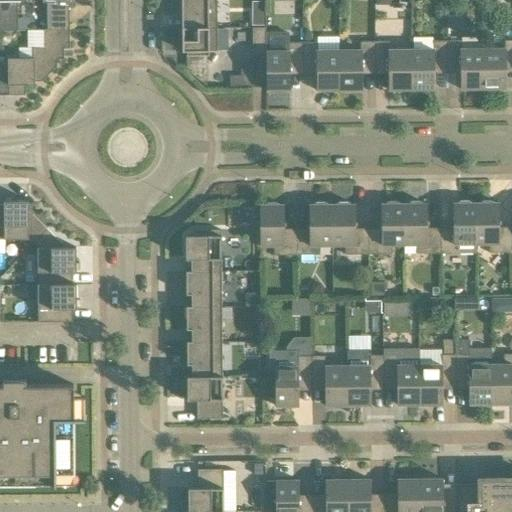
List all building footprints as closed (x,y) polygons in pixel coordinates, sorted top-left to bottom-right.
[(69,0),(42,0),(43,3),(48,3),(48,30),(44,30),(44,31),(69,31),(69,2),(70,3),(69,0)] [(181,0),(182,28),(191,28),(191,22),(217,21),(216,0),(181,0)] [(274,0),(274,15),(295,16),(296,0),(274,0)] [(18,2),(5,2),(5,32),(18,31),(18,2)] [(182,28),(182,30),(182,52),(186,52),(187,57),(209,57),(209,52),(217,52),(217,21),(191,22),(191,28),(182,28)] [(179,52),(180,29),(166,28),(165,51),(179,52)] [(253,54),(266,54),(266,52),(266,28),(252,28),(253,54)] [(69,31),(44,31),(44,48),(33,48),(33,59),(8,59),(8,64),(0,64),(0,95),(26,96),(25,86),(35,86),(35,82),(42,82),(57,67),(57,60),(64,60),(64,49),(70,49),(69,31)] [(0,32),(0,44),(1,46),(7,46),(11,42),(11,36),(6,32),(1,32),(0,32)] [(461,41),(447,41),(447,67),(460,67),(460,90),(483,90),(483,49),(482,49),(482,38),(461,38),(461,41)] [(483,90),(507,89),(506,82),(506,66),(511,66),(511,40),(505,41),(505,49),(483,49),(483,90)] [(411,90),(435,90),(435,82),(435,67),(447,67),(447,41),(433,42),(433,50),(411,50),(411,90)] [(363,68),(375,68),(375,42),(360,42),(360,51),(339,51),(339,91),(363,91),(363,68)] [(389,42),(375,42),(375,68),(388,67),(388,90),(411,90),(411,50),(389,50),(389,42)] [(290,69),(303,68),(303,43),(288,43),(288,52),(266,52),(266,54),(266,92),(291,92),(290,69)] [(317,43),(303,43),(303,68),(316,68),(316,91),(339,91),(339,51),(318,51),(317,43)] [(241,65),(241,76),(253,76),(252,65),(241,65)] [(489,254),(511,254),(511,228),(499,228),(499,204),(493,204),(493,201),(481,202),(481,204),(476,204),(476,245),(489,245),(489,254)] [(0,240),(29,240),(33,244),(47,230),(28,212),(28,202),(4,202),(4,206),(0,206),(0,240)] [(391,246),(404,245),(404,205),(398,205),(398,202),(386,203),(386,205),(381,205),(381,229),(368,229),(368,255),(392,255),(391,246)] [(404,205),(404,245),(417,245),(417,255),(440,254),(440,229),(427,229),(427,205),(421,205),(421,202),(409,202),(409,205),(404,205)] [(464,245),(476,245),(476,204),(470,204),(470,202),(458,202),(458,204),(453,204),(453,228),(440,229),(440,254),(464,254),(464,245)] [(260,206),(260,247),(274,247),(274,256),(297,256),(297,230),(284,230),(284,206),(278,206),(278,203),(266,204),(266,206),(260,206)] [(309,206),(309,230),(297,230),(297,256),(320,255),(320,246),(332,246),(332,206),(327,206),(326,203),(314,203),(314,206),(309,206)] [(345,255),(368,255),(368,229),(355,229),(355,205),(349,205),(349,203),(337,203),(337,206),(332,206),(332,246),(345,246),(345,255)] [(37,248),(38,284),(72,284),(72,272),(76,272),(76,248),(65,248),(47,230),(33,244),(37,248)] [(186,260),(191,260),(191,272),(196,272),(196,266),(221,266),(221,231),(196,231),(196,236),(186,237),(186,260)] [(196,301),(221,302),(221,266),(196,266),(196,272),(191,272),(185,272),(185,273),(186,273),(186,295),(191,295),(191,307),(196,307),(196,301)] [(371,282),(370,296),(384,296),(385,283),(371,282)] [(72,284),(38,284),(38,323),(72,322),(72,309),(76,309),(76,284),(72,284)] [(260,296),(245,296),(245,309),(259,310),(260,296)] [(511,307),(511,296),(493,296),(493,307),(511,307)] [(197,336),(222,337),(221,302),(196,301),(196,307),(191,307),(185,307),(185,308),(186,308),(187,330),(192,330),(192,342),(197,342),(197,336)] [(383,320),(396,320),(396,307),(383,307),(383,320)] [(369,346),(357,344),(359,336),(352,335),(349,356),(367,358),(369,346)] [(197,371),(222,372),(222,337),(197,336),(197,342),(192,342),(185,342),(185,343),(187,343),(187,366),(192,366),(192,377),(197,377),(197,371)] [(270,367),(275,367),(275,405),(275,407),(299,406),(299,405),(299,384),(310,384),(310,391),(311,391),(311,357),(311,338),(294,339),(287,347),(287,351),(270,351),(270,367)] [(455,340),(455,355),(456,390),(457,390),(457,382),(468,382),(469,405),(492,405),(491,365),(491,349),(470,350),(469,340),(455,340)] [(504,365),(491,365),(492,405),(511,404),(511,354),(504,354),(504,365)] [(442,366),(419,366),(420,405),(443,405),(443,383),(454,382),(455,390),(456,390),(455,355),(442,355),(442,366)] [(370,366),(347,367),(348,406),(371,406),(371,404),(370,384),(383,383),(383,391),(384,391),(383,356),(370,356),(370,366)] [(420,405),(419,366),(407,366),(407,356),(383,356),(384,391),(385,390),(385,383),(397,383),(397,405),(420,405)] [(325,357),(311,357),(311,391),(313,391),(312,384),(324,384),(324,406),(348,406),(347,367),(325,367),(325,357)] [(222,372),(197,371),(197,377),(192,377),(186,377),(186,379),(187,379),(187,401),(197,401),(197,420),(223,419),(222,372)] [(56,486),(56,485),(56,474),(74,475),(74,421),(85,421),(85,418),(74,418),(73,385),(25,385),(25,376),(3,377),(3,386),(0,385),(0,485),(35,485),(35,475),(53,474),(53,486),(56,486)] [(263,464),(254,464),(254,475),(263,475),(263,464)] [(223,511),(223,470),(198,470),(198,489),(188,489),(188,511),(187,511),(186,511),(223,511)] [(457,484),(456,511),(511,511),(511,479),(479,480),(480,492),(471,492),(471,487),(458,487),(458,484),(457,484)] [(420,511),(420,480),(397,480),(397,482),(397,502),(385,502),(385,495),(384,495),(384,511),(420,511)] [(443,480),(420,480),(420,511),(456,511),(456,495),(455,495),(455,502),(443,502),(443,481),(443,480)] [(236,508),(265,510),(266,482),(237,481),(236,508)] [(312,511),(312,496),(311,496),(311,503),(299,503),(299,483),(299,482),(299,481),(275,482),(275,483),(276,500),(270,500),(270,511),(312,511)] [(348,511),(348,481),(325,481),(325,503),(313,503),(313,496),(312,496),(312,511),(348,511)] [(384,511),(384,495),(383,495),(383,503),(371,503),(371,482),(371,481),(348,481),(348,511),(384,511)]
